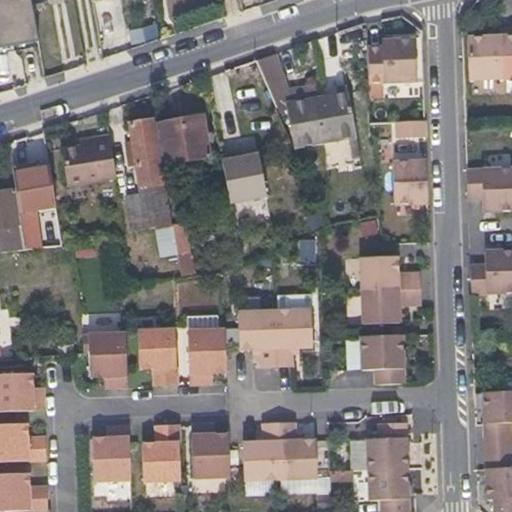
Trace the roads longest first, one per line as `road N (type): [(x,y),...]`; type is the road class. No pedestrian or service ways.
road 1 (residential): [(70,511),(67,426),(87,409),(453,395)]
road 2 (residential): [(436,0),(453,395)]
road 3 (residential): [(0,121),(252,33)]
